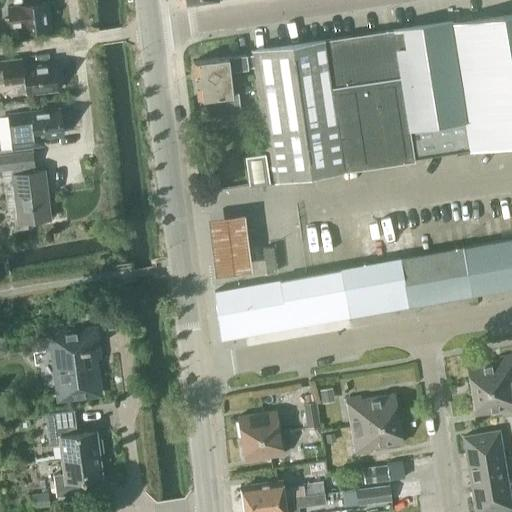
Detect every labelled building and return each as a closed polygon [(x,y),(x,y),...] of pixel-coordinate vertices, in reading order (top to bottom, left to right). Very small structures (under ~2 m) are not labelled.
[(48,29),(45,5),(45,1),(6,5),(9,29),(20,28),(21,32),(48,29)] [(511,144),(511,13),(437,26),(437,22),(251,51),(251,54),(253,68),(271,180),(413,160),(469,151),(511,144)] [(207,98),(209,114),(238,111),(236,93),(232,94),(229,71),(253,68),(251,54),(193,61),(198,99),(207,98)] [(12,62),(0,63),(0,83),(11,83),(11,82),(23,80),(25,95),(55,91),(52,65),(13,70),(12,62)] [(32,138),(61,134),(58,111),(28,115),(29,116),(7,119),(11,149),(30,146),(33,146),(32,138)] [(1,150),(0,150),(0,156),(31,153),(30,146),(11,149),(1,150)] [(250,184),(270,180),(265,152),(245,155),(250,184)] [(26,222),(49,219),(43,171),(32,172),(31,166),(32,166),(31,153),(0,156),(0,170),(11,169),(12,176),(10,176),(15,212),(12,212),(14,229),(26,227),(26,222)] [(243,214),(204,220),(212,277),(250,271),(243,214)] [(511,240),(462,249),(470,294),(511,286),(511,240)] [(462,249),(339,270),(348,317),(470,294),(462,249)] [(339,270),(214,292),(223,340),(348,317),(339,270)] [(94,352),(97,352),(95,331),(47,337),(49,353),(53,353),(59,400),(99,395),(94,352)] [(471,390),(511,383),(511,354),(499,357),(500,360),(467,366),(471,390)] [(509,412),(511,411),(511,383),(471,390),(475,414),(508,409),(509,412)] [(332,387),(320,389),(322,403),(335,401),(332,387)] [(351,426),(398,418),(394,394),(361,399),(360,396),(346,398),(351,426)] [(307,427),(319,425),(315,401),(303,403),(307,427)] [(241,438),(279,432),(275,410),(237,417),(241,438)] [(60,445),(62,458),(98,453),(103,452),(102,438),(96,439),(96,433),(77,435),(75,423),(77,423),(75,413),(45,417),(49,446),(60,445)] [(30,427),(29,416),(21,417),(22,428),(30,427)] [(369,448),(402,442),(398,418),(351,426),(355,454),(370,451),(369,448)] [(468,464),(503,458),(498,430),(463,436),(468,464)] [(241,438),(245,460),(283,454),(279,432),(241,438)] [(83,481),(102,478),(98,453),(62,458),(64,474),(53,476),(56,497),(85,493),(83,481)] [(471,486),(507,480),(503,458),(468,464),(471,486)] [(389,480),(387,464),(362,467),(364,483),(389,480)] [(298,488),(283,490),(281,480),(240,485),(242,503),(324,493),(322,481),(297,485),(298,488)] [(475,511),(485,511),(511,507),(511,505),(507,480),(471,486),(475,511)] [(356,505),(390,501),(388,486),(355,491),(356,505)] [(49,505),(48,491),(27,494),(29,508),(49,505)] [(298,511),(298,506),(325,503),(324,493),(242,503),(243,511),(298,511)]
